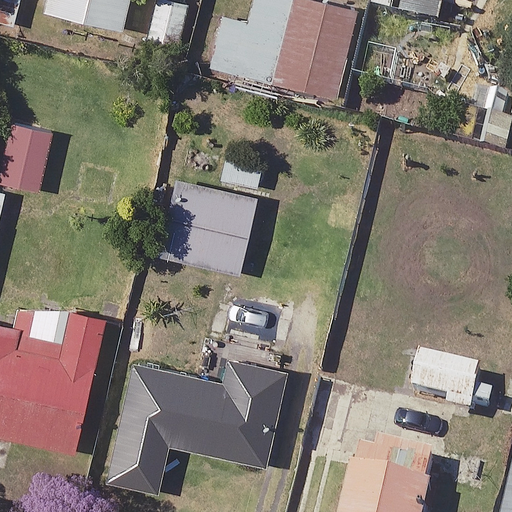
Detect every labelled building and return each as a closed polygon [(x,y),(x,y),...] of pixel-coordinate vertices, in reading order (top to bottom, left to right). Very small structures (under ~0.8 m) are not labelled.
[(23,0),(0,0),(0,17),(19,21),(23,0)] [(127,0),(44,0),(43,5),(123,22),(127,0)] [(223,9),(210,59),(228,64),(224,80),(273,93),(277,78),(334,93),(356,7),(329,0),(251,0),(247,15),(223,9)] [(445,0),(382,0),(380,9),(440,23),(445,0)] [(511,11),(486,9),(480,84),(511,86),(511,11)] [(51,129),(11,121),(0,171),(0,175),(39,184),(51,129)] [(229,146),(218,169),(258,187),(268,164),(229,146)] [(256,191),(174,171),(155,247),(238,267),(256,191)] [(102,310),(35,295),(29,323),(0,316),(0,425),(72,442),(102,310)] [(484,363),(421,348),(412,388),(474,403),(484,363)] [(284,365),(218,351),(213,373),(130,355),(104,473),(157,485),(167,437),(264,458),(284,365)] [(14,444),(0,440),(0,468),(9,470),(14,444)] [(423,511),(435,460),(357,442),(341,511),(423,511)]
